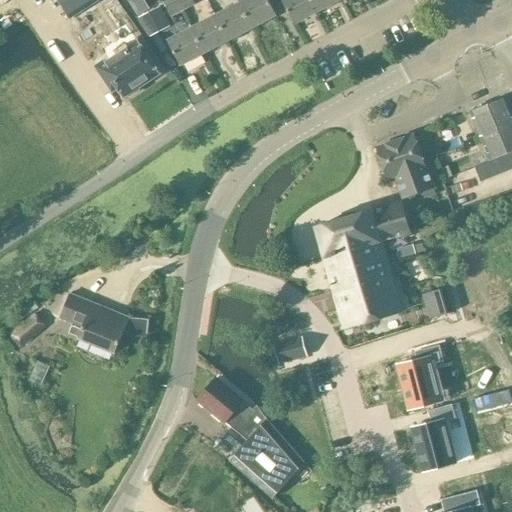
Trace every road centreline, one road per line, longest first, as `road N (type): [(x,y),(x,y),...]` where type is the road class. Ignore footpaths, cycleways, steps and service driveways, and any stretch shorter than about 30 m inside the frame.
road 1 (tertiary): [(198,270),(213,216),(260,154),(476,32)]
road 2 (residential): [(120,167),(176,128),(412,0)]
road 3 (residential): [(387,439),(306,310),(282,290),(198,270)]
road 4 (tertiary): [(115,511),(179,392),(198,270)]
road 5 (unclassified): [(0,245),(120,167)]
